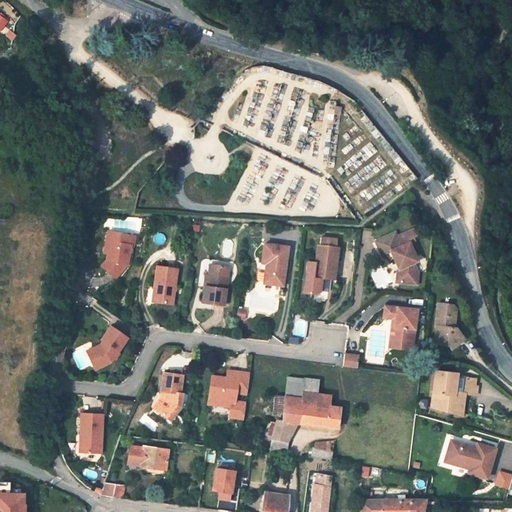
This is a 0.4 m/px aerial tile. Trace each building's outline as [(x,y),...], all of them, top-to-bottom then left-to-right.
[(127,234),(108,231),(106,243),(104,260),(98,265),(113,277),(127,263),(129,244),(126,243),(127,234)] [(397,272),(395,284),(415,287),(416,275),(411,265),(415,263),(411,254),(407,245),(399,248),(393,234),(375,242),(382,257),(390,253),(396,265),(398,264),(401,270),(397,272)] [(334,239),(318,237),(317,245),(333,247),(334,239)] [(262,267),(260,284),(281,287),(286,246),(261,243),(259,262),(265,264),(265,268),(262,267)] [(323,280),(325,276),(331,277),(335,247),(333,247),(317,245),(314,244),(312,262),(310,278),(321,280),(323,280)] [(310,278),(312,262),(304,261),(299,294),(319,296),(321,280),(310,278)] [(153,262),(150,286),(154,287),(153,299),(169,301),(174,265),(153,262)] [(201,284),(199,301),(220,304),(226,265),(207,263),(204,284),(201,284)] [(434,344),(448,345),(450,350),(466,343),(460,330),(451,329),(452,320),(455,318),(455,309),(451,304),(437,302),(434,326),(436,327),(434,344)] [(381,318),(390,319),(391,308),(382,307),(381,318)] [(243,309),(234,308),(233,317),(241,319),(243,309)] [(393,319),(390,342),(409,344),(414,311),(391,308),(390,319),(393,319)] [(409,344),(390,342),(393,319),(390,319),(386,348),(391,349),(408,351),(409,344)] [(305,336),(308,322),(297,320),(295,334),(305,336)] [(97,344),(91,347),(94,351),(87,355),(95,369),(107,362),(125,337),(107,325),(99,337),(101,339),(97,344)] [(87,355),(94,351),(91,347),(85,351),(87,355)] [(357,351),(343,350),(341,366),(355,368),(357,351)] [(224,368),(223,376),(234,378),(235,370),(224,368)] [(245,394),(248,372),(245,371),(235,370),(234,378),(223,376),(208,374),(206,396),(213,397),(212,403),(227,405),(226,415),(242,418),(244,401),(231,399),(231,393),(242,394),(245,394)] [(433,370),(431,399),(436,400),(435,407),(463,411),(465,397),(461,397),(462,391),(476,392),(477,384),(473,383),(474,377),(455,375),(455,371),(433,370)] [(161,372),(159,391),(163,391),(162,398),(165,398),(165,400),(159,407),(158,414),(168,421),(180,407),(182,394),(178,393),(181,374),(161,372)] [(316,379),(287,375),(284,395),(300,397),(301,391),(314,393),(316,379)] [(162,398),(163,391),(159,391),(157,400),(151,409),(158,414),(159,407),(165,400),(165,398),(162,398)] [(300,397),(284,395),(282,420),(296,422),(336,427),(339,407),(337,406),(328,405),(329,395),(314,393),(301,391),(300,397)] [(79,413),(77,435),(82,436),(81,453),(99,454),(100,414),(79,413)] [(268,420),(265,433),(273,435),(276,422),(268,420)] [(273,435),(272,439),(285,442),(296,422),(282,420),(276,420),(276,422),(273,435)] [(285,454),(287,442),(285,442),(272,439),(269,452),(285,454)] [(333,440),(314,442),(311,454),(331,459),(331,457),(333,440)] [(458,442),(450,440),(444,463),(469,470),(468,474),(486,479),(494,449),(477,444),(476,447),(470,446),(469,448),(457,445),(458,442)] [(127,462),(140,464),(143,447),(129,446),(127,462)] [(143,446),(143,447),(140,464),(140,465),(165,468),(167,449),(143,446)] [(497,482),(511,486),(511,481),(511,471),(501,468),(497,482)] [(216,486),(218,471),(203,469),(200,484),(216,486)] [(318,484),(314,484),(311,511),(327,511),(331,475),(319,473),(318,484)] [(102,487),(100,492),(100,494),(99,495),(121,498),(123,485),(104,482),(102,487)] [(0,511),(28,511),(28,490),(0,490),(0,511)] [(287,494),(264,491),(261,511),(285,511),(287,506),(287,499),(287,494)] [(381,511),(381,499),(359,499),(359,502),(359,511),(381,511)] [(402,511),(405,499),(381,499),(381,511),(402,511)] [(402,511),(421,511),(424,499),(405,499),(402,511)]
